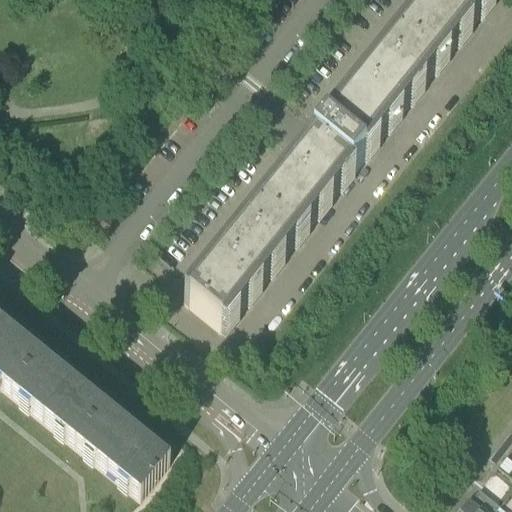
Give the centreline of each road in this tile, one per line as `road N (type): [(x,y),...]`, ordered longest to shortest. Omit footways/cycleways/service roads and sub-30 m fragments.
road 1 (residential): [(82,297),(324,0)]
road 2 (secondary): [(511,170),(277,455)]
road 3 (secondary): [(323,493),(511,258)]
road 4 (residential): [(277,455),(82,297)]
